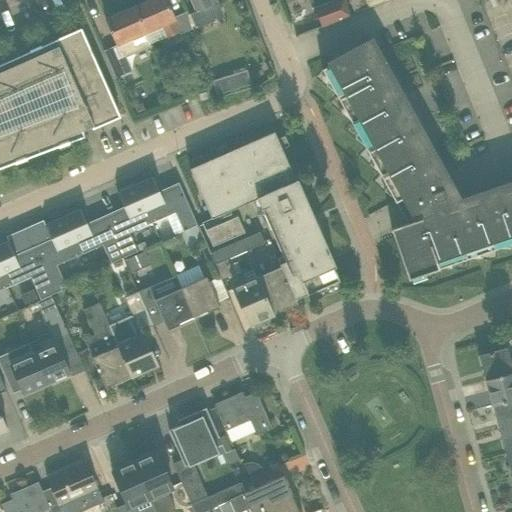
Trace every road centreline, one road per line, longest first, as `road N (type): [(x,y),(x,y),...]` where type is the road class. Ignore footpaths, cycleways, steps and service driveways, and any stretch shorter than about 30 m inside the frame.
road 1 (residential): [(0,217),(290,92)]
road 2 (residential): [(0,467),(282,342)]
road 3 (residential): [(370,310),(374,265),(310,108),(290,92)]
road 4 (residential): [(432,326),(430,351),(475,511)]
road 5 (residential): [(355,511),(282,342)]
